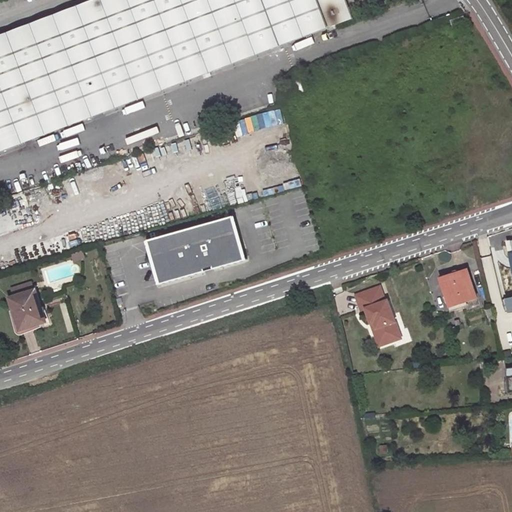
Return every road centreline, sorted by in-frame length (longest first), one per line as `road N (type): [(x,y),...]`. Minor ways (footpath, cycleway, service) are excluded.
road 1 (unclassified): [(484,222),(0,378)]
road 2 (unknown): [(0,250),(283,146)]
